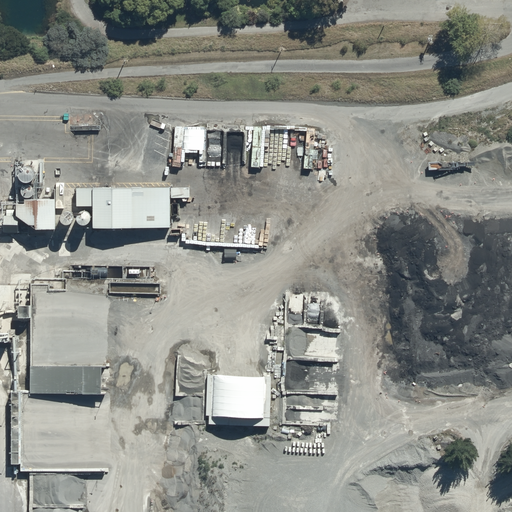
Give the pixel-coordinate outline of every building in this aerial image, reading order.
[(138,151),(118,151),(118,159),(119,159),(119,163),(125,163),(125,160),(133,160),(133,168),(139,168),(139,161),(138,161),(138,151)] [(190,197),(190,188),(78,190),(78,205),(94,205),(94,227),(172,226),(172,197),(190,197)] [(54,191),(15,191),(15,217),(3,217),(3,235),(17,235),(17,233),(54,233),(54,191)] [(248,197),(232,195),(227,235),(243,237),(248,197)] [(31,365),(30,448),(84,449),(84,421),(108,421),(108,366),(31,365)]
